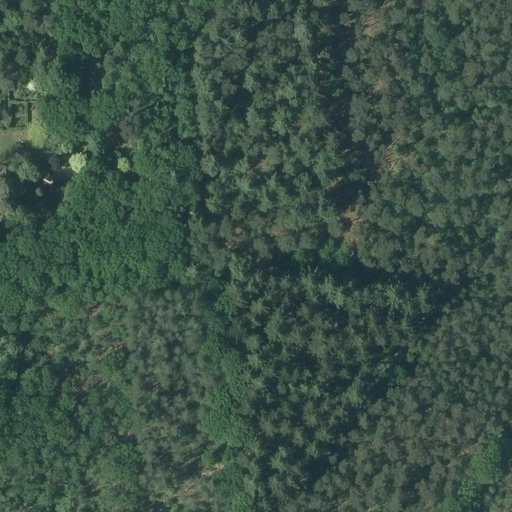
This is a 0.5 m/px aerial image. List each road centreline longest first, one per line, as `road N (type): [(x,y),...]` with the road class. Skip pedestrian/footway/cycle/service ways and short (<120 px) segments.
road 1 (unknown): [(511,250),(475,260),(431,296),(351,399),(277,434),(112,470),(0,445)]
road 2 (track): [(511,304),(234,277),(203,284)]
road 3 (track): [(203,284),(226,511)]
